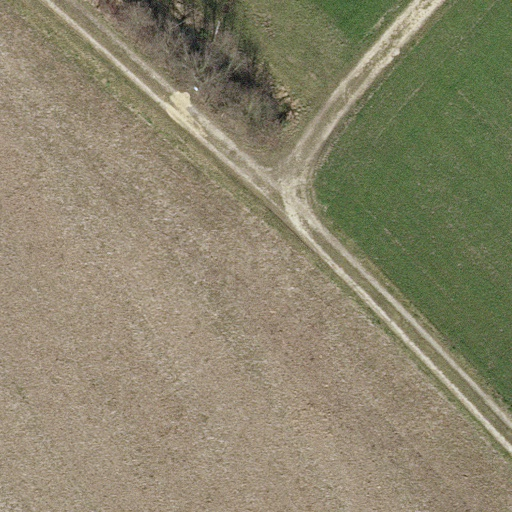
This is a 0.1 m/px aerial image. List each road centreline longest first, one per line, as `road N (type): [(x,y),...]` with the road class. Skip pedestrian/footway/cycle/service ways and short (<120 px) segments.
road 1 (track): [(438,0),(281,187),(61,0)]
road 2 (track): [(511,429),(281,187)]
